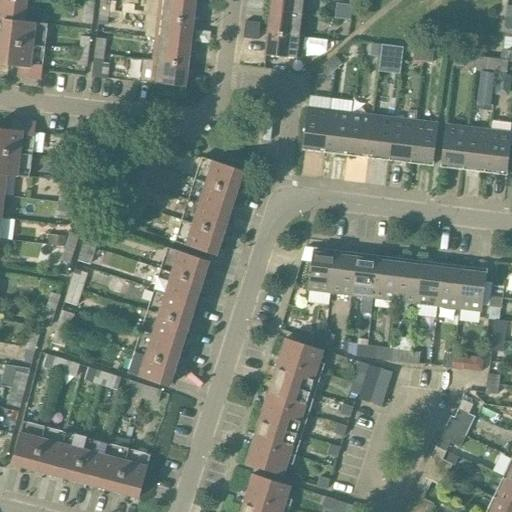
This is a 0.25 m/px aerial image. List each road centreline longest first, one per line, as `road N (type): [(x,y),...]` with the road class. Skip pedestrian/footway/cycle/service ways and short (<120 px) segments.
road 1 (residential): [(178,511),(279,195)]
road 2 (residential): [(224,79),(206,111),(184,119),(0,99)]
road 3 (residential): [(385,511),(429,404),(412,395),(397,400),(368,484)]
road 4 (residential): [(511,222),(279,195)]
road 5 (residential): [(279,195),(290,97),(279,85),(224,79)]
